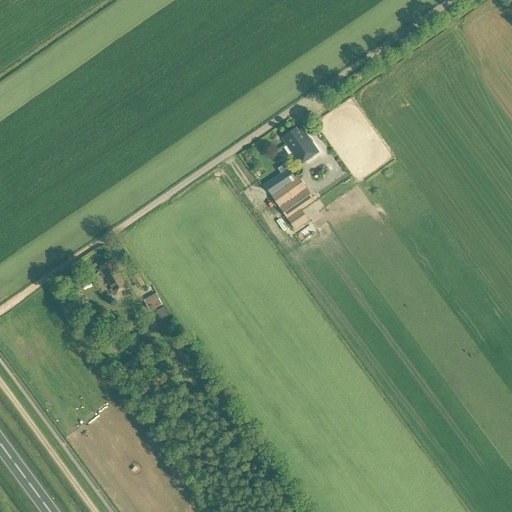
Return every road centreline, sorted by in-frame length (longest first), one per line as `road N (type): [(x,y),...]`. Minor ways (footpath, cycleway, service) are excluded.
road 1 (unclassified): [(449,0),(51,275)]
road 2 (track): [(95,511),(0,383)]
